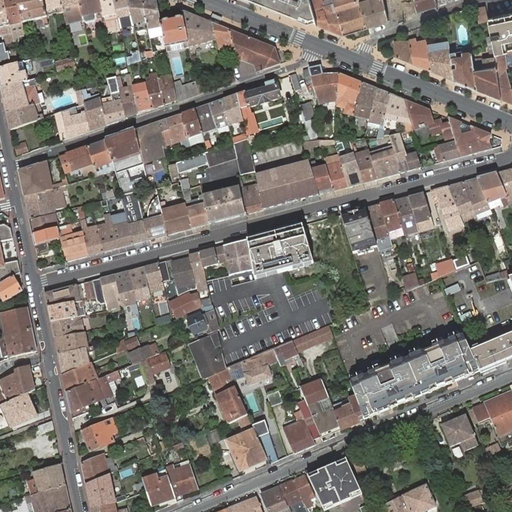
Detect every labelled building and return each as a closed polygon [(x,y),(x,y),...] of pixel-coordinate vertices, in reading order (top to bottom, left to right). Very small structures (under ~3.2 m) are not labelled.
[(15,43),(5,0),(0,0),(0,36),(2,36),(4,43),(0,44),(0,69),(19,64),(18,58),(16,50),(15,43)] [(25,31),(23,23),(17,0),(5,0),(15,43),(20,41),(18,32),(25,31)] [(49,25),(48,20),(43,0),(17,0),(23,23),(44,18),(45,26),(49,25)] [(63,22),(66,21),(61,0),(43,0),(48,20),(53,18),(61,17),(63,22)] [(86,29),(84,22),(84,21),(79,0),(61,0),(66,21),(67,25),(69,33),(86,29)] [(79,0),(84,21),(84,22),(87,24),(95,21),(98,19),(96,13),(102,12),(99,0),(79,0)] [(99,0),(102,12),(106,29),(112,28),(111,24),(111,20),(118,18),(114,0),(99,0)] [(129,1),(128,0),(114,0),(118,18),(119,22),(120,27),(134,24),(129,1)] [(134,25),(147,22),(144,6),(143,0),(128,0),(129,1),(134,24),(134,25)] [(149,30),(162,27),(161,22),(157,1),(154,0),(143,0),(144,6),(147,22),(149,30)] [(255,0),(256,1),(268,5),(269,2),(278,5),(277,9),(278,9),(281,0),(296,0),(298,1),(292,15),(294,16),(299,0),(305,0),(309,1),(308,0),(255,0)] [(281,0),(278,9),(292,15),(298,1),(296,0),(281,0)] [(311,23),(314,21),(309,1),(305,0),(299,0),(294,16),(311,23)] [(343,35),(344,35),(334,3),(324,6),(322,0),(310,0),(311,2),(317,21),(318,26),(343,35)] [(334,3),(344,35),(367,28),(360,3),(358,0),(339,0),(334,2),(334,3)] [(358,0),(360,3),(367,28),(389,21),(384,0),(358,0)] [(413,0),(414,1),(416,13),(438,6),(436,0),(413,0)] [(389,20),(397,18),(394,5),(386,7),(389,20)] [(478,20),(488,18),(486,6),(476,7),(478,20)] [(467,17),(466,9),(457,12),(459,21),(467,17)] [(212,23),(182,11),(183,18),(190,48),(217,40),(212,23)] [(511,13),(488,18),(496,54),(505,52),(507,51),(505,42),(511,40),(511,13)] [(187,54),(190,53),(190,48),(183,18),(161,22),(162,27),(167,52),(168,53),(171,52),(170,47),(185,44),(187,54)] [(230,30),(212,23),(217,40),(222,59),(226,57),(225,54),(236,51),(230,30)] [(43,45),(53,42),(49,25),(45,26),(39,27),(43,45)] [(280,64),(275,48),(264,44),(230,30),(236,51),(238,58),(251,64),(254,65),(256,72),(280,64)] [(427,44),(426,41),(423,41),(424,45),(417,46),(416,39),(409,41),(414,64),(431,70),(428,51),(427,44)] [(394,41),(394,56),(414,64),(409,41),(394,41)] [(428,51),(431,70),(452,79),(450,53),(449,41),(427,44),(428,51)] [(129,66),(141,61),(140,51),(133,53),(134,57),(127,59),(129,66)] [(450,53),(452,79),(477,89),(475,70),(472,52),(463,53),(464,57),(457,58),(456,52),(450,53)] [(505,52),(496,54),(496,66),(501,99),(511,103),(511,89),(511,87),(506,68),(505,52)] [(23,63),(31,61),(30,55),(18,58),(19,64),(23,63)] [(475,70),(477,89),(501,99),(496,66),(496,57),(483,59),(485,68),(475,70)] [(60,72),(76,67),(74,58),(58,62),(60,72)] [(27,81),(23,63),(19,64),(0,69),(0,81),(2,89),(22,83),(27,81)] [(323,77),(321,67),(310,69),(314,83),(315,88),(320,104),(337,101),(339,74),(323,77)] [(226,70),(230,85),(238,82),(236,78),(233,68),(226,70)] [(314,83),(310,69),(303,72),(307,85),(314,83)] [(117,77),(126,119),(139,114),(133,87),(131,75),(127,76),(128,82),(129,82),(129,86),(130,88),(124,89),(123,87),(122,78),(120,70),(116,71),(117,77)] [(146,85),(152,110),(164,105),(159,79),(158,73),(150,75),(151,82),(146,83),(146,85)] [(301,90),(296,74),(290,76),(295,91),(301,90)] [(362,83),(339,74),(337,101),(337,106),(346,109),(345,113),(355,116),(362,83)] [(159,79),(164,105),(177,101),(172,76),(159,79)] [(102,99),(107,125),(126,119),(117,77),(108,80),(109,85),(112,97),(102,99)] [(30,81),(27,81),(22,83),(2,89),(7,113),(39,104),(40,104),(35,87),(33,80),(30,81)] [(376,89),(362,83),(355,116),(370,120),(376,89)] [(247,95),(246,92),(238,94),(241,109),(249,107),(260,104),(260,105),(271,102),(270,101),(281,98),(277,84),(265,87),(266,89),(247,95)] [(133,87),(139,114),(152,110),(146,85),(133,87)] [(86,109),(90,131),(107,125),(102,103),(92,106),(91,99),(90,96),(87,97),(85,89),(81,90),(82,91),(83,95),(85,105),(86,109)] [(391,94),(376,89),(370,120),(368,127),(380,129),(378,139),(384,138),(384,130),(384,123),(385,118),(391,94)] [(241,109),(238,94),(223,100),(228,119),(232,118),(233,121),(239,119),(238,116),(242,114),(241,109)] [(405,100),(391,94),(385,118),(406,123),(406,134),(410,132),(413,131),(405,100)] [(101,96),(91,99),(92,106),(102,103),(102,99),(101,96)] [(228,119),(223,100),(209,105),(217,129),(221,128),(220,125),(225,123),(226,126),(229,125),(228,119)] [(431,110),(405,100),(413,131),(415,130),(432,126),(435,135),(444,132),(446,141),(455,138),(450,123),(443,125),(441,120),(434,122),(431,110)] [(310,103),(300,106),(310,137),(311,140),(318,138),(312,120),(315,119),(310,103)] [(7,113),(11,130),(44,119),(39,104),(7,113)] [(217,129),(209,105),(195,109),(203,134),(203,136),(218,131),(217,129)] [(61,132),(63,141),(90,131),(86,109),(82,111),(82,113),(77,114),(75,108),(57,114),(61,132)] [(203,134),(195,109),(181,114),(189,138),(203,134)] [(189,138),(181,114),(167,119),(170,130),(173,144),(189,138)] [(450,123),(455,138),(455,141),(457,144),(461,157),(492,149),(489,141),(492,135),(471,126),(472,132),(463,135),(461,128),(462,123),(449,118),(450,123)] [(170,130),(167,119),(136,130),(140,147),(142,156),(163,149),(166,148),(167,147),(164,132),(170,130)] [(221,128),(217,129),(218,131),(218,133),(230,129),(229,125),(226,126),(225,123),(220,125),(221,128)] [(140,147),(136,130),(105,141),(111,157),(113,163),(115,171),(116,171),(124,195),(137,192),(149,189),(144,163),(142,156),(140,147)] [(203,136),(203,134),(189,138),(191,146),(205,141),(203,136)] [(232,139),(233,144),(248,139),(247,134),(232,139)] [(406,157),(399,135),(390,137),(393,146),(401,173),(411,171),(422,168),(417,154),(406,157)] [(195,158),(177,164),(179,173),(209,164),(210,167),(237,159),(241,175),(255,172),(250,151),(248,139),(233,144),(223,148),(209,152),(202,155),(195,158)] [(222,142),(223,148),(233,144),(232,139),(222,142)] [(111,157),(105,141),(88,147),(94,164),(96,169),(96,171),(98,176),(104,175),(115,171),(113,163),(111,157)] [(440,160),(441,163),(461,157),(457,144),(453,143),(440,147),(440,148),(442,157),(441,157),(442,159),(440,160)] [(25,144),(16,148),(18,154),(28,150),(25,144)] [(200,148),(202,155),(209,152),(207,146),(200,148)] [(401,173),(393,146),(370,153),(378,180),(401,173)] [(94,164),(88,147),(60,157),(66,174),(73,171),(81,168),(84,175),(96,171),(96,169),(94,164)] [(351,156),(341,159),(341,163),(349,187),(364,184),(355,156),(352,148),(348,149),(351,156)] [(163,149),(142,156),(144,163),(165,156),(165,154),(163,149)] [(370,153),(369,151),(355,156),(364,184),(378,180),(370,153)] [(335,191),(349,187),(341,163),(341,159),(339,155),(325,159),(327,166),(335,191)] [(45,162),(19,171),(25,196),(51,191),(64,187),(66,186),(70,185),(68,181),(50,186),(46,168),(45,162)] [(292,202),(320,195),(313,170),(310,163),(295,167),(256,177),(258,183),(259,188),(264,210),(292,202)] [(179,173),(177,164),(170,165),(174,182),(181,181),(179,173)] [(320,195),(335,191),(327,166),(313,170),(320,195)] [(511,170),(497,174),(510,204),(511,207),(511,210),(511,170)] [(497,174),(478,179),(488,204),(500,200),(504,207),(510,204),(497,174)] [(184,191),(190,189),(188,179),(181,181),(182,186),(184,191)] [(463,183),(476,216),(490,210),(488,204),(478,179),(463,183)] [(259,188),(258,183),(244,188),(240,188),(241,193),(259,188)] [(472,217),(476,216),(463,183),(449,186),(460,215),(470,211),(472,217)] [(100,194),(108,192),(106,184),(99,186),(100,194)] [(51,191),(25,196),(30,221),(57,214),(56,210),(61,209),(67,207),(63,192),(67,191),(66,186),(64,187),(51,191)] [(450,231),(465,227),(463,221),(460,215),(449,186),(435,190),(450,231)] [(246,215),(241,193),(240,188),(240,187),(225,191),(220,192),(214,194),(204,196),(204,199),(210,224),(246,215)] [(246,215),(264,210),(259,188),(241,193),(246,215)] [(192,229),(210,224),(204,199),(201,199),(203,205),(193,208),(190,195),(192,194),(191,189),(190,189),(184,191),(185,197),(187,204),(192,229)] [(424,193),(409,197),(419,232),(434,227),(433,223),(424,193)] [(149,240),(168,235),(160,203),(159,198),(159,196),(157,197),(155,198),(153,200),(151,202),(150,204),(148,207),(147,209),(146,212),(146,213),(143,213),(149,240)] [(409,197),(394,201),(402,228),(405,236),(419,232),(409,197)] [(102,202),(105,216),(110,215),(110,214),(108,205),(107,201),(102,202)] [(380,205),(388,232),(402,228),(394,201),(380,205)] [(187,204),(167,210),(165,202),(160,203),(168,235),(192,229),(187,204)] [(380,205),(366,208),(374,236),(388,232),(380,205)] [(373,248),(378,247),(374,236),(366,208),(361,210),(342,215),(354,253),(358,252),(365,250),(366,254),(367,254),(366,250),(369,249),(372,249),(373,248)] [(470,211),(460,215),(463,221),(472,217),(470,211)] [(62,218),(61,213),(57,214),(30,221),(33,235),(60,228),(59,225),(57,226),(56,224),(57,224),(57,219),(62,218)] [(119,249),(134,244),(128,222),(119,225),(116,213),(110,214),(110,215),(119,249)] [(134,244),(149,240),(143,213),(127,217),(128,222),(134,244)] [(104,253),(119,249),(110,215),(105,216),(107,224),(97,227),(104,253)] [(89,257),(104,253),(97,227),(88,229),(86,221),(81,222),(84,232),(89,257)] [(0,241),(13,239),(11,229),(5,225),(0,226),(0,276),(2,284),(14,277),(21,273),(18,261),(4,264),(0,244),(0,241)] [(62,238),(73,235),(70,225),(60,228),(33,235),(35,246),(47,242),(62,238)] [(248,240),(256,280),(270,276),(314,264),(311,252),(303,225),(262,236),(248,240)] [(329,225),(318,228),(327,256),(330,255),(345,251),(338,228),(337,228),(331,230),(329,225)] [(465,227),(450,231),(452,238),(468,234),(465,227)] [(402,228),(388,232),(391,240),(405,236),(402,228)] [(68,262),(89,257),(84,232),(73,235),(62,238),(68,262)] [(247,240),(224,246),(227,262),(230,277),(234,276),(237,271),(244,269),(249,272),(253,271),(247,240)] [(35,246),(37,255),(49,252),(47,242),(35,246)] [(224,246),(200,253),(204,268),(227,262),(224,246)] [(315,266),(323,264),(319,250),(311,252),(314,264),(315,266)] [(200,253),(190,255),(191,258),(198,288),(198,289),(199,292),(204,291),(203,285),(208,284),(207,282),(204,268),(200,253)] [(467,256),(452,260),(456,272),(470,266),(467,256)] [(198,288),(191,258),(173,263),(178,287),(177,288),(179,297),(190,292),(198,289),(198,288)] [(432,276),(433,281),(435,280),(438,279),(456,272),(452,260),(437,266),(439,273),(432,276)] [(166,262),(159,263),(163,282),(171,280),(166,262)] [(159,263),(144,268),(150,292),(150,293),(165,289),(163,282),(159,263)] [(144,268),(130,271),(136,295),(136,299),(137,303),(151,299),(150,293),(150,292),(144,268)] [(115,275),(122,303),(122,306),(134,303),(135,308),(138,308),(137,303),(136,299),(130,271),(115,275)] [(499,273),(485,277),(488,283),(502,279),(499,273)] [(402,278),(407,293),(411,291),(420,287),(418,281),(416,274),(402,278)] [(115,275),(101,279),(106,304),(108,309),(122,306),(122,303),(115,275)] [(504,361),(511,358),(511,276),(509,278),(511,284),(511,334),(495,341),(471,351),(480,372),(504,361)] [(2,284),(0,285),(0,296),(3,295),(7,301),(22,292),(14,277),(2,284)] [(101,279),(93,281),(97,298),(97,301),(101,305),(106,304),(101,279)] [(97,298),(93,281),(85,283),(89,300),(97,298)] [(447,296),(461,291),(458,284),(444,289),(447,296)] [(48,308),(80,302),(77,286),(45,294),(48,308)] [(177,319),(203,308),(199,294),(191,296),(190,293),(170,303),(177,319)] [(211,299),(201,302),(203,308),(213,306),(211,299)] [(86,316),(83,301),(80,302),(48,308),(52,322),(81,317),(86,316)] [(205,328),(208,335),(218,331),(219,330),(213,306),(203,308),(204,312),(207,311),(208,314),(200,317),(200,316),(190,320),(195,332),(205,328)] [(6,336),(33,329),(28,307),(1,314),(6,336)] [(81,317),(52,322),(55,338),(82,333),(84,333),(81,317)] [(329,326),(293,341),(298,353),(334,338),(329,326)] [(10,358),(38,352),(33,329),(6,336),(10,355),(10,358)] [(87,349),(84,333),(82,333),(55,338),(58,354),(85,349),(87,349)] [(192,344),(207,378),(209,377),(228,369),(227,369),(223,354),(219,356),(216,348),(221,346),(218,333),(192,344)] [(462,379),(480,372),(471,351),(469,348),(463,335),(460,337),(450,341),(447,342),(444,343),(439,345),(438,342),(437,342),(439,345),(437,346),(441,354),(443,360),(454,383),(462,379)] [(0,338),(0,343),(3,356),(10,355),(6,336),(0,338)] [(137,337),(126,341),(129,349),(140,345),(137,337)] [(124,340),(115,344),(117,353),(127,349),(124,340)] [(293,341),(273,349),(276,355),(281,353),(285,361),(296,356),(298,359),(300,369),(304,367),(298,353),(293,341)] [(130,355),(133,365),(139,362),(147,359),(153,357),(160,354),(156,344),(149,347),(130,355)] [(353,381),(350,382),(356,397),(365,420),(383,412),(454,383),(443,360),(441,354),(437,346),(434,347),(421,353),(417,355),(415,351),(416,355),(412,357),(402,361),(397,363),(396,359),(395,359),(397,363),(392,365),(380,370),(375,372),(373,368),(373,369),(374,372),(370,374),(368,375),(363,377),(353,381)] [(58,354),(63,376),(86,366),(87,365),(85,354),(94,352),(94,348),(87,349),(85,349),(58,354)] [(235,365),(227,369),(228,369),(231,375),(234,374),(233,372),(242,368),(249,387),(273,378),(266,360),(276,356),(276,355),(273,349),(264,353),(259,355),(260,358),(242,365),(241,363),(235,365)] [(165,355),(148,361),(153,375),(171,368),(165,355)] [(147,359),(139,362),(148,386),(156,383),(153,375),(148,361),(147,359)] [(31,392),(35,390),(30,365),(20,368),(15,369),(17,373),(4,378),(3,379),(0,380),(0,385),(3,393),(8,403),(13,400),(14,400),(26,395),(31,392)] [(65,385),(67,393),(81,387),(93,382),(86,366),(63,376),(65,385)] [(228,369),(209,377),(230,424),(238,420),(248,415),(231,375),(228,369)] [(81,387),(67,393),(72,420),(91,412),(89,406),(95,403),(103,400),(106,399),(112,396),(106,381),(120,375),(118,371),(93,382),(81,387)] [(301,389),(321,438),(330,434),(329,431),(332,430),(340,426),(334,409),(325,413),(320,402),(330,399),(326,390),(323,380),(301,389)] [(511,429),(511,391),(484,403),(473,408),(479,423),(491,418),(498,436),(511,429)] [(283,403),(279,392),(268,396),(272,408),(283,403)] [(36,416),(26,395),(14,400),(13,400),(8,403),(3,405),(12,426),(11,426),(12,427),(37,416),(36,415),(36,416)] [(334,409),(340,426),(342,431),(361,423),(360,422),(365,420),(356,397),(333,406),(334,409)] [(303,402),(298,404),(301,411),(303,417),(309,415),(303,402)] [(284,429),(295,454),(295,455),(316,445),(314,441),(306,423),(303,417),(301,411),(296,414),(299,423),(284,429)] [(248,415),(238,420),(242,430),(252,425),(249,417),(248,415)] [(465,452),(479,446),(468,420),(466,415),(442,426),(452,447),(461,443),(465,452)] [(138,419),(142,429),(148,426),(144,417),(138,419)] [(111,418),(105,421),(81,431),(90,452),(110,443),(114,442),(111,436),(118,433),(114,424),(111,418)] [(311,421),(306,423),(314,441),(319,438),(311,421)] [(54,430),(52,422),(39,427),(41,435),(54,430)] [(242,471),(268,460),(262,448),(255,430),(228,442),(242,471)] [(159,445),(161,452),(167,449),(165,442),(159,445)] [(455,459),(463,456),(459,445),(451,448),(455,459)] [(498,445),(486,450),(491,463),(503,458),(498,445)] [(86,484),(109,474),(118,470),(117,467),(115,467),(111,459),(107,461),(104,455),(82,465),(86,484)] [(349,465),(346,459),(308,476),(325,511),(363,495),(358,485),(353,473),(349,465)] [(353,473),(364,468),(361,460),(349,465),(353,473)] [(189,461),(173,467),(174,472),(191,466),(189,461)] [(34,472),(40,493),(66,485),(62,464),(34,472)] [(166,470),(167,472),(174,492),(177,491),(182,495),(199,489),(191,466),(174,472),(173,467),(166,469),(166,470)] [(353,473),(358,485),(370,480),(364,468),(353,473)] [(153,477),(143,480),(147,492),(152,507),(175,499),(174,492),(167,472),(153,477)] [(92,509),(116,504),(109,474),(86,484),(92,509)] [(305,476),(294,481),(306,509),(313,506),(310,500),(316,497),(305,476)] [(502,477),(498,479),(502,489),(506,487),(502,477)] [(40,493),(36,479),(28,481),(33,495),(40,493)] [(307,511),(306,509),(294,481),(281,486),(293,511),(301,509),(302,511),(307,511)] [(33,495),(27,497),(29,502),(34,500),(38,499),(41,511),(64,511),(71,510),(66,485),(40,493),(33,495)] [(426,511),(427,511),(437,507),(436,507),(429,492),(428,489),(426,486),(379,508),(380,511),(426,511)] [(269,511),(276,511),(289,507),(279,487),(262,494),(269,511)] [(478,492),(463,497),(468,508),(482,503),(478,492)] [(262,511),(257,498),(229,508),(230,511),(262,511)]
